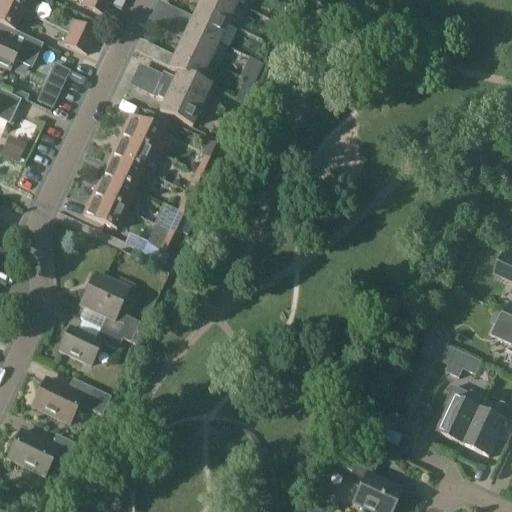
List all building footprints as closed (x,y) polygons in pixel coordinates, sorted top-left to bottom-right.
[(0,0),(0,1),(24,14),(30,16),(37,0),(0,0)] [(110,7),(95,0),(84,0),(81,7),(104,19),(110,7)] [(123,0),(115,0),(112,7),(121,11),(126,1),(123,0)] [(222,0),(192,0),(195,1),(195,0),(200,2),(195,11),(227,26),(236,6),(222,0)] [(24,14),(0,1),(0,27),(14,34),(20,20),(27,24),(30,17),(30,16),(24,14)] [(175,13),(171,23),(217,45),(227,26),(195,11),(190,22),(186,19),(186,18),(175,13)] [(97,35),(73,23),(64,19),(59,30),(68,34),(68,35),(92,46),(97,35)] [(171,23),(165,34),(176,39),(176,38),(181,40),(177,50),(208,65),(217,45),(171,23)] [(16,34),(10,45),(0,40),(0,68),(7,72),(13,61),(30,69),(41,46),(16,34)] [(92,46),(68,35),(62,47),(86,58),(92,46)] [(157,52),(151,63),(177,75),(177,74),(199,84),(208,65),(177,50),(172,60),(167,58),(167,57),(157,52)] [(47,82),(37,104),(51,111),(68,75),(57,69),(50,84),(47,82)] [(155,76),(150,85),(200,109),(209,89),(199,84),(177,74),(177,75),(172,86),(166,83),(167,80),(162,78),(161,79),(155,76)] [(200,109),(150,85),(150,86),(140,81),(136,91),(151,99),(151,100),(163,105),(158,114),(190,129),(200,109)] [(0,122),(9,127),(16,113),(0,105),(0,122)] [(28,135),(35,120),(23,114),(15,129),(28,135)] [(162,134),(140,124),(130,119),(120,139),(152,155),(158,141),(166,145),(169,137),(162,133),(162,134)] [(9,138),(2,152),(20,161),(26,147),(9,138)] [(160,158),(152,155),(120,139),(111,158),(143,174),(150,178),(160,158)] [(143,174),(111,158),(101,178),(133,193),(134,192),(139,181),(147,185),(150,178),(143,174)] [(203,158),(195,174),(207,180),(215,164),(203,158)] [(207,180),(195,174),(186,194),(198,200),(207,180)] [(101,178),(92,197),(124,213),(125,211),(130,200),(138,203),(142,196),(134,192),(133,193),(101,178)] [(186,194),(176,214),(188,220),(198,200),(186,194)] [(124,213),(92,197),(83,217),(115,232),(121,219),(129,223),(133,216),(125,211),(124,213)] [(176,214),(167,233),(179,240),(188,220),(176,214)] [(167,233),(156,228),(146,247),(170,258),(179,240),(167,233)] [(511,260),(502,255),(493,275),(511,284),(511,260)] [(130,321),(116,314),(127,291),(102,279),(100,283),(93,279),(79,308),(106,320),(100,331),(122,342),(136,348),(146,328),(130,321)] [(495,327),(490,338),(511,348),(511,368),(511,370),(511,319),(501,314),(500,315),(495,327)] [(95,342),(76,333),(68,330),(57,354),(90,368),(100,346),(116,353),(122,342),(100,331),(95,342)] [(455,352),(455,353),(444,375),(458,381),(462,372),(475,378),(481,365),(455,352)] [(71,382),(67,392),(44,382),(32,409),(68,426),(76,407),(101,419),(110,400),(71,382)] [(440,419),(445,422),(438,437),(464,449),(481,411),(485,402),(455,388),(440,419)] [(481,411),(464,449),(489,461),(498,441),(508,445),(511,436),(511,410),(500,405),(494,418),(481,411)] [(55,438),(50,448),(20,434),(7,461),(43,478),(53,457),(70,465),(71,463),(78,448),(55,438)] [(340,441),(330,464),(343,470),(350,454),(353,447),(340,441)] [(78,448),(71,463),(78,467),(85,452),(78,448)] [(392,511),(401,493),(372,479),(378,467),(351,454),(343,471),(355,476),(350,487),(360,492),(353,506),(365,511),(392,511)]
